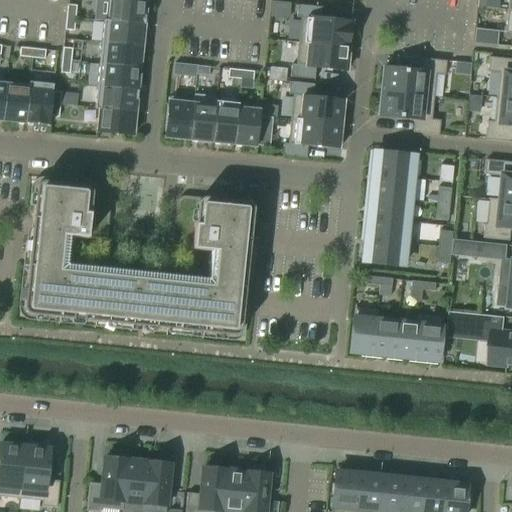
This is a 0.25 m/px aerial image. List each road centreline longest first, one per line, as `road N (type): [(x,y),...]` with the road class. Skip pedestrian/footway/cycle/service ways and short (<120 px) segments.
road 1 (residential): [(81,412),(299,435)]
road 2 (residential): [(352,180),(146,160)]
road 3 (residential): [(299,435),(487,455)]
road 4 (residential): [(164,0),(146,160)]
road 5 (residential): [(356,138),(511,153)]
road 6 (residential): [(146,160),(0,144)]
road 7 (residential): [(370,0),(356,138)]
road 8 (residential): [(352,180),(338,312)]
